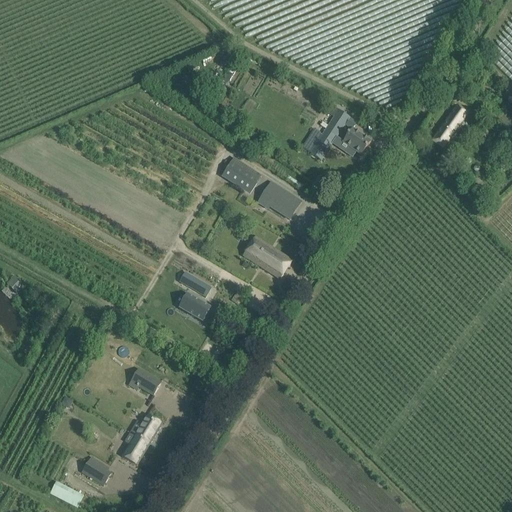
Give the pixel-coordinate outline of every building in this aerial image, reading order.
[(456,107),(431,142),(444,151),(469,116),(456,107)] [(301,149),(320,161),(344,125),(349,128),(354,122),(331,108),(327,115),(334,119),(323,136),(314,130),(301,149)] [(479,124),(466,139),(476,148),(489,134),(479,124)] [(371,144),(368,141),(352,131),(343,144),(348,148),(345,153),(352,159),(356,153),(361,157),(371,144)] [(486,152),(492,159),(505,147),(499,140),(486,152)] [(448,154),(461,164),(465,158),(453,148),(448,154)] [(244,160),(232,176),(258,195),(270,179),(244,160)] [(271,184),(258,204),(268,211),(270,208),(290,221),(294,214),(285,208),(291,198),(301,204),(301,203),(271,184)] [(244,258),(272,276),(280,281),(292,262),(256,239),(244,258)] [(186,274),(180,284),(205,299),(211,289),(186,274)] [(24,287),(14,278),(9,283),(18,293),(24,287)] [(187,295),(178,310),(202,324),(211,309),(187,295)] [(139,371),(135,378),(142,381),(138,388),(153,397),(161,385),(139,371)] [(72,402),(65,398),(60,405),(68,410),(72,402)] [(138,423),(131,433),(151,445),(162,426),(147,416),(141,425),(138,423)] [(137,467),(151,445),(131,433),(125,443),(129,445),(121,458),(137,467)] [(101,469),(102,466),(91,459),(82,474),(104,487),(111,475),(101,469)]
